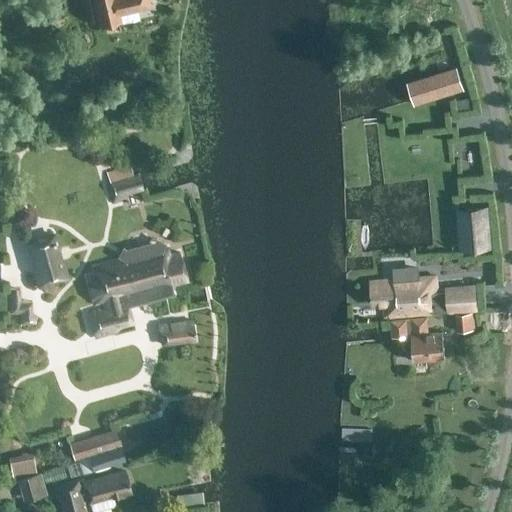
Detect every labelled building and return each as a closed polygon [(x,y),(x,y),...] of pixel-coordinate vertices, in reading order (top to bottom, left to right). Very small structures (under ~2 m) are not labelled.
[(91,0),(98,25),(119,20),(120,23),(149,17),(147,13),(151,12),(149,6),(147,0),(91,0)] [(389,70),(396,106),(465,81),(457,48),(389,70)] [(389,180),(384,180),(378,115),(344,128),(345,186),(389,180)] [(122,197),(142,190),(138,173),(132,174),(129,165),(105,172),(109,181),(105,184),(111,205),(119,203),(122,197)] [(489,247),(486,206),(457,209),(460,250),(489,247)] [(39,283),(64,276),(52,233),(27,240),(39,283)] [(187,281),(178,249),(168,251),(166,244),(163,245),(165,242),(155,236),(153,240),(124,247),(121,246),(116,256),(122,260),(91,268),(92,274),(83,276),(90,306),(100,304),(101,307),(86,311),(92,339),(115,334),(118,328),(134,324),(130,305),(173,295),(171,285),(187,281)] [(434,276),(370,280),(371,303),(382,302),(383,316),(437,312),(434,276)] [(444,287),(447,312),(476,309),(473,284),(444,287)] [(475,329),(473,312),(454,314),(457,332),(475,329)] [(392,335),(411,333),(414,360),(443,357),(441,331),(427,333),(426,317),(391,319),(392,335)] [(192,320),(158,324),(160,344),(194,340),(192,320)] [(125,460),(120,445),(114,428),(68,442),(70,448),(73,460),(75,459),(76,463),(78,462),(82,473),(92,470),(92,471),(125,460)] [(12,477),(35,473),(31,453),(8,457),(12,477)] [(44,483),(66,477),(63,466),(41,473),(44,483)] [(83,481),(83,482),(78,484),(76,478),(54,484),(61,511),(85,511),(83,501),(88,500),(88,502),(129,491),(124,469),(83,481)] [(17,480),(23,499),(44,493),(39,474),(17,480)]
